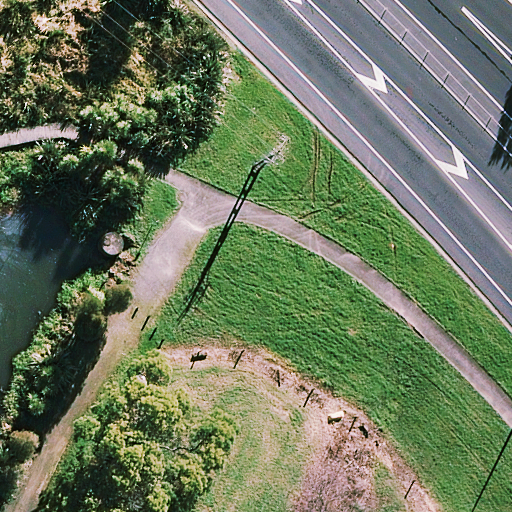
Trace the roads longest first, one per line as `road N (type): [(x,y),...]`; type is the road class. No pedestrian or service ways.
road 1 (trunk): [(511,277),(248,0)]
road 2 (trunk): [(511,168),(349,0)]
